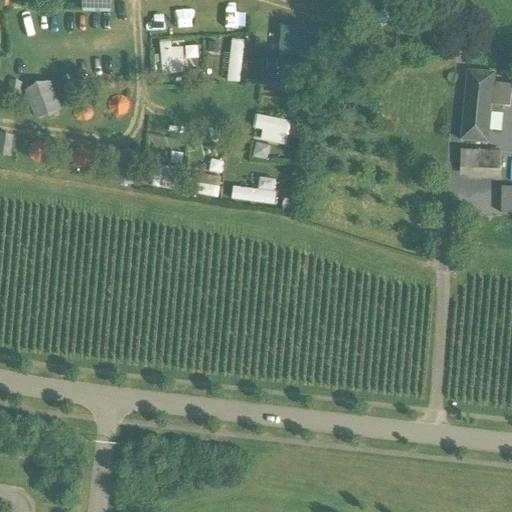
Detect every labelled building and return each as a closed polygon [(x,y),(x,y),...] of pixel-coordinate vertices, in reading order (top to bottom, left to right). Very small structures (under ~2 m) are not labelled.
[(0,0),(0,10),(10,11),(9,0),(0,0)] [(81,0),(81,14),(110,15),(110,0),(81,0)] [(242,0),(217,0),(216,0),(219,21),(242,19),(241,9),(243,9),(242,0)] [(187,6),(172,8),(176,36),(189,34),(189,31),(200,30),(198,7),(187,8),(187,6)] [(267,22),(266,34),(308,35),(309,23),(267,22)] [(92,40),(92,58),(116,59),(116,41),(92,40)] [(242,83),(244,41),(232,41),(231,57),(223,56),(222,83),(242,83)] [(170,45),(160,46),(162,78),(184,76),(182,51),(171,52),(170,45)] [(281,62),(278,95),(304,98),(307,62),(295,61),(295,64),(281,62)] [(111,104),(123,105),(125,65),(113,64),(111,104)] [(70,88),(71,67),(39,66),(38,87),(70,88)] [(466,73),(459,144),(487,147),(491,115),(500,116),(501,110),(511,111),(511,96),(511,88),(494,87),(495,76),(466,73)] [(22,90),(20,105),(65,110),(67,96),(22,90)] [(260,119),(257,133),(262,134),(260,144),(285,150),(287,139),(289,140),(289,138),(300,140),(302,128),(260,119)] [(30,141),(25,169),(63,176),(65,163),(56,162),(59,147),(30,141)] [(459,152),(458,180),(500,181),(500,155),(459,152)] [(72,164),(69,177),(99,183),(102,169),(72,164)] [(116,164),(113,184),(135,187),(138,167),(116,164)] [(158,168),(154,192),(177,196),(181,172),(158,168)] [(196,176),(193,197),(218,202),(221,181),(196,176)] [(511,176),(506,176),(503,200),(511,200),(511,176)] [(244,185),(242,204),(262,207),(265,188),(244,185)]
